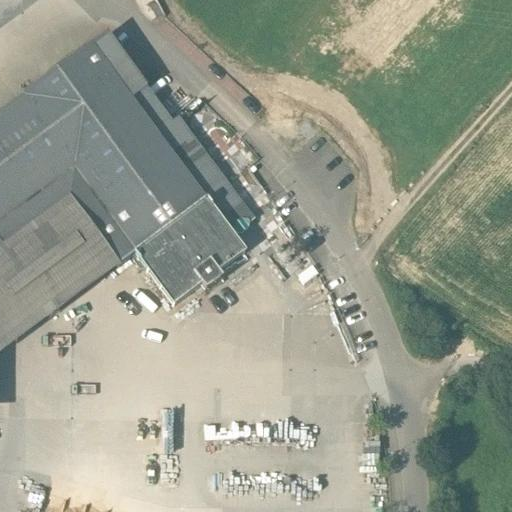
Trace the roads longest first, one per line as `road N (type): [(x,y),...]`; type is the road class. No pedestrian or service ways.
road 1 (unclassified): [(409,511),(400,389),(381,326),(308,200)]
road 2 (track): [(511,83),(354,271)]
road 3 (track): [(400,389),(474,363),(511,380)]
